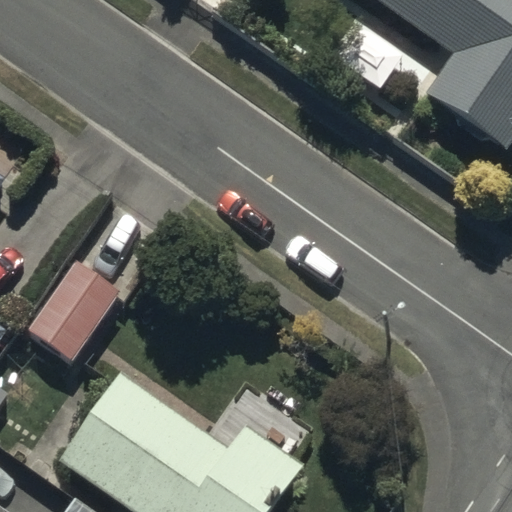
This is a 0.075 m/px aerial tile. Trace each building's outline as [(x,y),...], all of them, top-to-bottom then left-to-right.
[(511,0),(365,0),(457,63),(433,97),(511,151),(511,0)] [(406,51),(355,18),(326,63),(377,96),(406,51)] [(0,349),(9,337),(0,330),(0,195),(8,184),(0,178),(0,349)] [(127,297),(78,264),(29,336),(78,369),(127,297)] [(125,380),(63,467),(125,511),(283,511),(309,476),(249,433),(232,456),(125,380)] [(0,511),(91,511),(77,502),(70,511),(5,511),(0,508),(0,511)]
